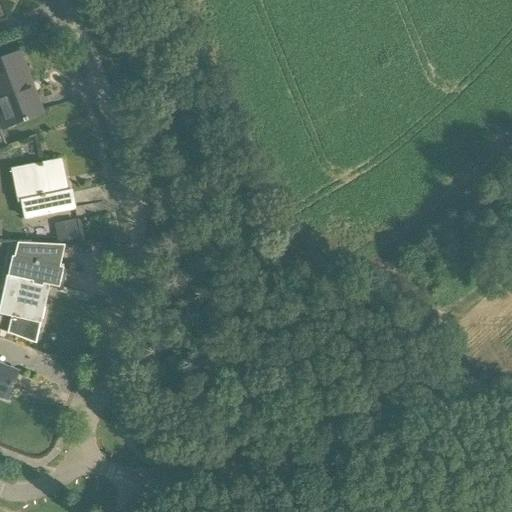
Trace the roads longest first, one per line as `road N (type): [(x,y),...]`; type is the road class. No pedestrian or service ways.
road 1 (residential): [(79,454),(137,276),(137,192),(122,125),(74,0)]
road 2 (unclassified): [(511,465),(315,458),(121,475)]
